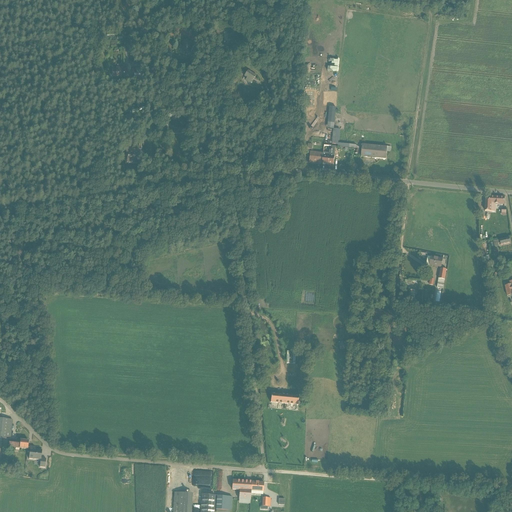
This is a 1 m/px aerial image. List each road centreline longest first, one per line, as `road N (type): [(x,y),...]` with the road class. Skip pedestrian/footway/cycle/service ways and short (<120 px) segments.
road 1 (unclassified): [(0,401),(64,454),(265,470),(232,181)]
road 2 (track): [(389,353),(430,15)]
road 3 (residential): [(232,181),(306,171),(511,194)]
road 4 (track): [(265,470),(511,489)]
road 5 (residential): [(0,213),(232,181)]
road 6 (track): [(93,0),(97,200)]
road 7 (track): [(155,191),(151,0)]
road 8 (track): [(203,185),(202,0)]
